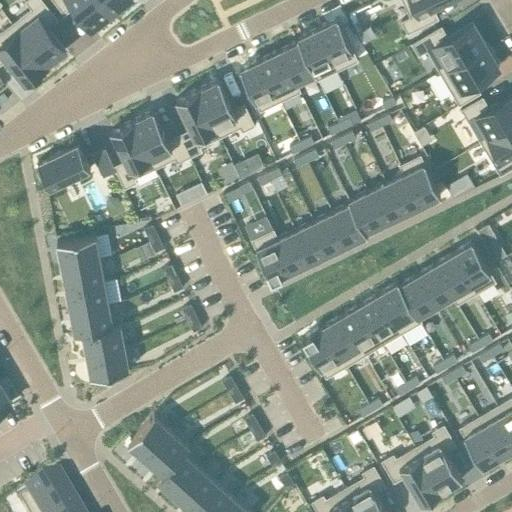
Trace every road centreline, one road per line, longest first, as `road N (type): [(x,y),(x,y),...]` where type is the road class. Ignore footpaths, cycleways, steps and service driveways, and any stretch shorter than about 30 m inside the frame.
road 1 (residential): [(251,324),(72,434)]
road 2 (residential): [(312,0),(181,62)]
road 3 (residential): [(0,310),(72,434)]
road 4 (residential): [(52,113),(87,73),(158,18)]
road 5 (residential): [(181,62),(52,113)]
